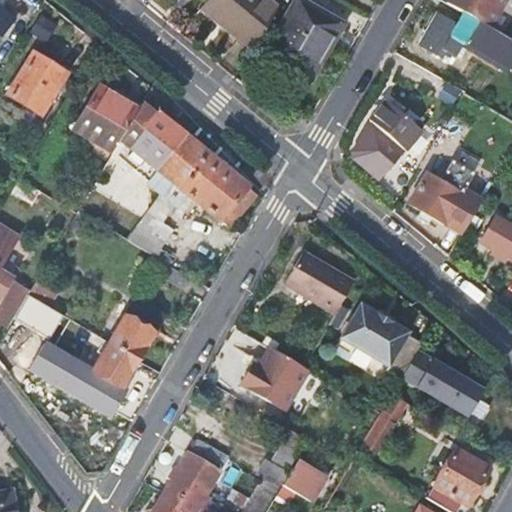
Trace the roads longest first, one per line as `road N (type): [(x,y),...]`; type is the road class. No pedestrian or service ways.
road 1 (unclassified): [(101,511),(301,171)]
road 2 (unclassified): [(301,171),(511,347)]
road 3 (unclassified): [(95,0),(301,171)]
road 4 (unclassified): [(301,171),(402,0)]
road 5 (unclassified): [(0,401),(87,511)]
